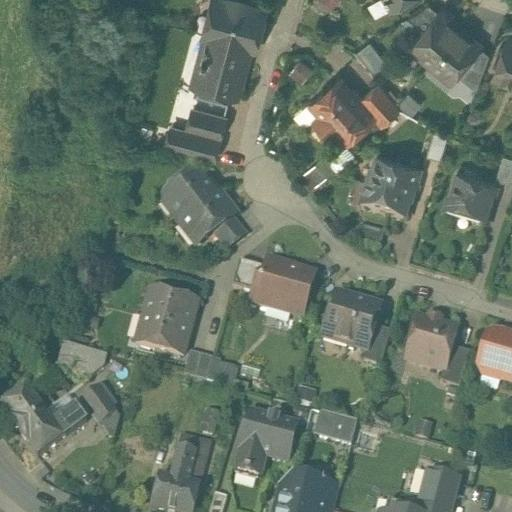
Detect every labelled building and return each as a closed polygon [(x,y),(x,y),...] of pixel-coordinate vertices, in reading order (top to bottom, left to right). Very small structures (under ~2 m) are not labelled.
[(262,5),(244,0),(215,0),(212,15),(215,16),(210,35),(249,46),(251,39),(253,39),(262,5)] [(385,0),(391,9),(404,0),(385,0)] [(429,4),(407,17),(423,30),(438,12),(429,4)] [(423,30),(409,47),(410,48),(412,46),(431,62),(429,64),(430,65),(459,28),(458,29),(450,22),(450,21),(439,11),(438,12),(423,30)] [(459,28),(430,65),(432,63),(451,79),(449,81),(450,82),(457,74),(480,46),(480,45),(468,36),(459,30),(460,29),(459,29),(459,28)] [(210,35),(210,36),(205,55),(201,54),(194,80),(237,92),(249,46),(210,35)] [(373,71),(388,63),(374,40),(360,48),(373,71)] [(511,41),(507,40),(494,76),(511,83),(511,41)] [(480,46),(457,74),(476,89),(489,54),(480,46)] [(304,81),(315,68),(303,57),(292,70),(304,81)] [(361,100),(340,77),(310,104),(320,115),(314,121),(329,137),(335,132),(345,143),(374,117),(375,116),(361,100)] [(400,110),(379,83),(361,100),(375,116),(374,117),(382,126),(400,110)] [(225,114),(194,106),(188,128),(187,129),(218,137),(225,114)] [(188,128),(172,124),(166,148),(181,152),(187,129),(188,128)] [(218,137),(187,129),(181,152),(212,160),(218,137)] [(434,129),(426,155),(440,159),(447,135),(434,129)] [(511,157),(503,154),(496,179),(511,183),(511,157)] [(419,167),(377,155),(369,182),(409,193),(413,181),(415,182),(419,167)] [(200,170),(161,201),(162,202),(164,200),(180,221),(178,223),(178,224),(218,193),(217,192),(216,193),(208,183),(209,183),(200,170)] [(495,184),(458,173),(445,217),(447,218),(448,214),(465,219),(465,218),(481,223),(480,228),(482,228),(495,184)] [(409,193),(369,182),(361,209),(403,221),(408,206),(406,205),(409,193)] [(218,193),(178,224),(179,225),(182,223),(198,244),(195,246),(196,247),(214,233),(231,220),(236,216),(226,204),(225,205),(217,195),(218,194),(218,193)] [(231,220),(214,233),(221,242),(238,228),(231,220)] [(384,234),(359,227),(355,240),(380,248),(384,234)] [(238,228),(221,242),(228,251),(245,237),(238,228)] [(221,250),(212,238),(205,244),(213,256),(221,250)] [(316,276),(285,266),(285,265),(268,260),(265,270),(262,278),(256,282),(253,294),(250,304),(303,319),(316,276)] [(265,270),(239,262),(232,288),(253,294),(256,282),(262,278),(265,270)] [(198,303),(151,291),(150,292),(153,293),(147,317),(144,316),(143,318),(191,331),(191,330),(190,329),(193,318),(194,319),(198,303)] [(381,308),(336,295),(323,339),(367,352),(368,352),(375,328),(381,308)] [(427,321),(419,318),(408,357),(426,362),(424,368),(443,373),(444,374),(452,349),(457,330),(441,325),(442,320),(428,316),(427,321)] [(191,331),(143,318),(146,319),(139,344),(137,343),(136,345),(184,358),(188,342),(186,342),(189,331),(191,332),(191,331)] [(391,333),(375,328),(368,352),(367,352),(364,363),(381,368),(391,333)] [(511,337),(495,332),(488,336),(478,369),(482,376),(511,384),(511,337)] [(106,356),(63,344),(63,346),(65,346),(58,371),(56,370),(55,372),(87,380),(103,368),(106,356)] [(470,354),(452,349),(444,374),(443,373),(440,384),(460,389),(470,354)] [(202,356),(190,353),(184,376),(196,379),(202,356)] [(213,359),(202,356),(196,379),(207,382),(213,359)] [(49,371),(0,408),(9,421),(10,420),(19,433),(46,413),(38,402),(60,386),(49,371)] [(116,414),(97,387),(81,399),(100,426),(116,414)] [(46,413),(19,433),(28,446),(37,459),(86,422),(76,408),(54,424),(46,413)] [(218,413),(206,410),(201,430),(213,433),(218,413)] [(357,423),(319,413),(313,436),(351,446),(357,423)] [(296,427),(252,415),(237,469),(246,471),(246,473),(250,475),(251,473),(260,475),(265,456),(287,462),(296,427)] [(200,441),(181,436),(178,449),(197,453),(200,441)] [(197,453),(178,449),(170,478),(190,483),(197,453)] [(207,456),(197,453),(190,483),(200,486),(207,456)] [(170,478),(160,475),(152,509),(164,511),(194,511),(201,486),(200,486),(190,483),(170,478)] [(453,511),(461,481),(444,476),(442,481),(425,477),(418,507),(428,510),(427,511),(453,511)] [(299,498),(282,493),(277,511),(319,511),(326,485),(303,479),(299,498)] [(333,511),(339,488),(326,485),(319,511),(333,511)]
